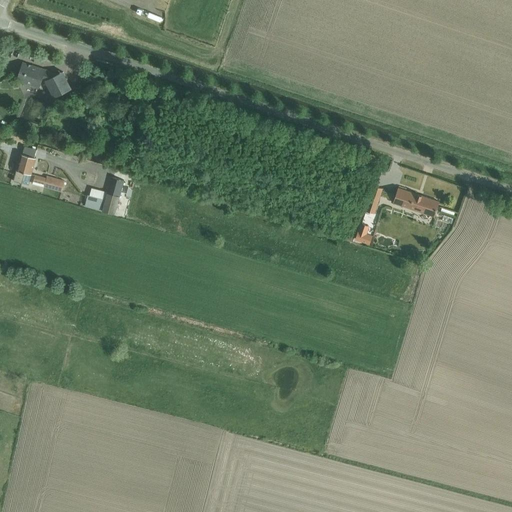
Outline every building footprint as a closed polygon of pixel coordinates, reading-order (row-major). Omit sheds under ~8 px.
[(16,80),(16,81),(17,80),(39,87),(42,78),(45,79),(54,96),(53,96),(53,97),(71,88),(71,87),(70,88),(64,77),(48,71),(48,70),(45,69),(44,70),(22,63),(23,62),(22,62),(22,63),(16,80)] [(20,154),(12,181),(21,184),(24,173),(30,174),(34,158),(20,154)] [(60,192),(63,182),(45,177),(45,179),(33,176),(32,182),(43,185),(43,187),(60,192)] [(123,180),(111,177),(105,200),(88,196),(85,207),(115,214),(123,180)] [(373,185),(365,210),(373,213),(382,188),(373,185)] [(434,216),(439,201),(397,187),(392,202),(434,216)] [(141,212),(138,223),(177,233),(180,222),(141,212)] [(360,223),(355,240),(368,244),(371,236),(366,234),(368,226),(360,223)]
